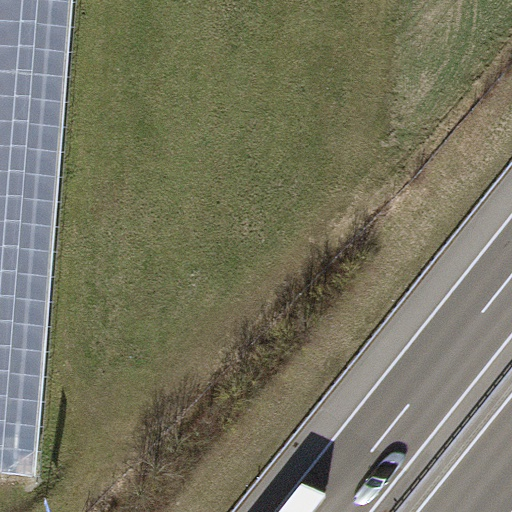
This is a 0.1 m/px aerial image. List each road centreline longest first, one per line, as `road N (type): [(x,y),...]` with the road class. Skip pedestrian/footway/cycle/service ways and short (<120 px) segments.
road 1 (track): [(66,511),(366,179),(387,0)]
road 2 (motorway): [(511,280),(327,511)]
